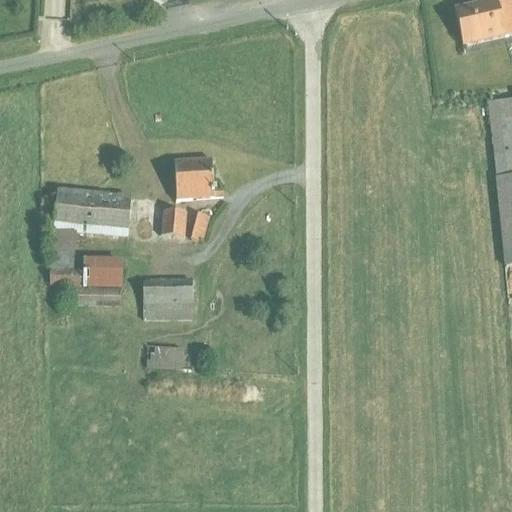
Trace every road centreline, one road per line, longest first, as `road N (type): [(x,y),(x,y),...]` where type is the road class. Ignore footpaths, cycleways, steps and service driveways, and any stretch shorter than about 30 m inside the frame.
road 1 (unclassified): [(316,511),(315,4)]
road 2 (unclassified): [(315,4),(0,72)]
